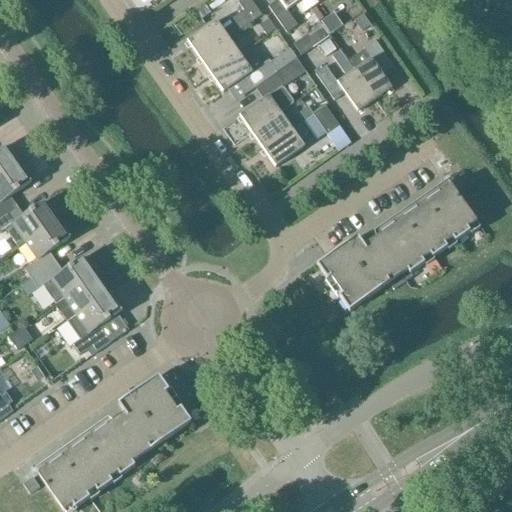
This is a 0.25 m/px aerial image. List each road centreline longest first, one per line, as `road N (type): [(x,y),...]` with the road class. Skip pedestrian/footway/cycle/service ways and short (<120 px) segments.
road 1 (residential): [(200,329),(0,36)]
road 2 (residential): [(283,252),(135,39)]
road 3 (residential): [(297,460),(408,382),(511,336)]
road 4 (residential): [(200,329),(0,471)]
road 5 (residential): [(283,252),(423,149)]
road 6 (residential): [(297,460),(200,329)]
road 7 (secondary): [(461,436),(410,455),(329,508)]
road 8 (secondary): [(367,511),(461,436)]
